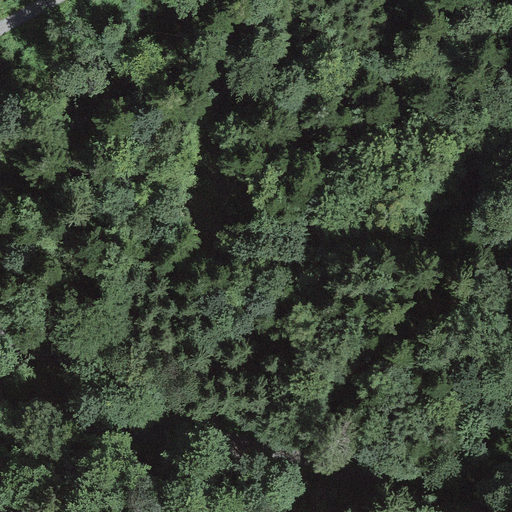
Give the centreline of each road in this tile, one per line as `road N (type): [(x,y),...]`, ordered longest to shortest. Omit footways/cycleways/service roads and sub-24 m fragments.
road 1 (track): [(511,501),(464,506),(188,435),(0,345)]
road 2 (track): [(262,511),(188,435),(0,429)]
